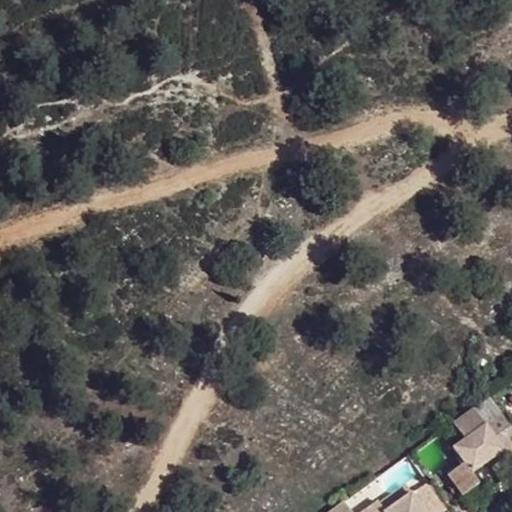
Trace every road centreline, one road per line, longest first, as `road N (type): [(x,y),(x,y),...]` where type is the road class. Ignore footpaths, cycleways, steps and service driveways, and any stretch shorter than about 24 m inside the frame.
road 1 (track): [(511,107),(346,220),(217,353),(130,511)]
road 2 (track): [(0,239),(353,116),(479,124)]
